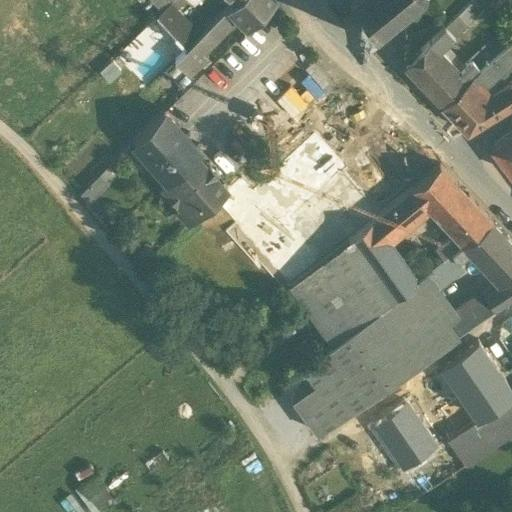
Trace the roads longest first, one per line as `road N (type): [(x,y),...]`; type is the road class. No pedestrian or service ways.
road 1 (track): [(306,511),(228,381),(0,125)]
road 2 (residential): [(457,155),(303,0)]
